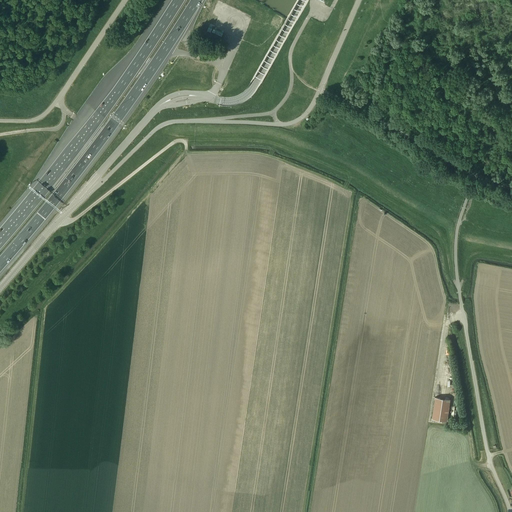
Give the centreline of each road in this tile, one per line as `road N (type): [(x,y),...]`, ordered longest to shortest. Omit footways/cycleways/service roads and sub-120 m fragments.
road 1 (track): [(184,141),(261,141),(356,179),(439,233),(458,288)]
road 2 (residential): [(510,511),(486,448),(456,277),(456,232),(470,187)]
road 3 (motorway): [(0,264),(116,119),(196,0)]
road 4 (motorway): [(178,0),(89,130),(0,238)]
road 5 (unclassified): [(0,287),(158,108)]
road 6 (track): [(56,222),(76,218),(170,143),(184,141),(185,150)]
road 7 (unknown): [(169,0),(78,121)]
road 8 (unclassified): [(209,98),(231,102),(247,93),(302,0)]
